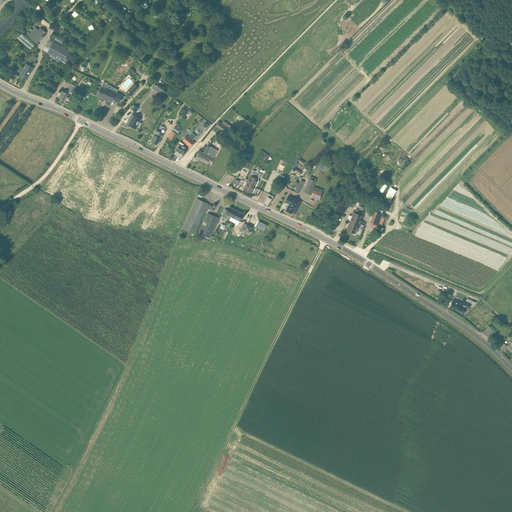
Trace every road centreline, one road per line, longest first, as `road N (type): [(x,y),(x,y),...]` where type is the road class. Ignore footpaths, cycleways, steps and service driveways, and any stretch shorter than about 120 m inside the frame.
road 1 (secondary): [(511,369),(466,328),(324,238),(0,84)]
road 2 (track): [(192,511),(324,238)]
road 3 (track): [(0,208),(51,169),(80,120)]
